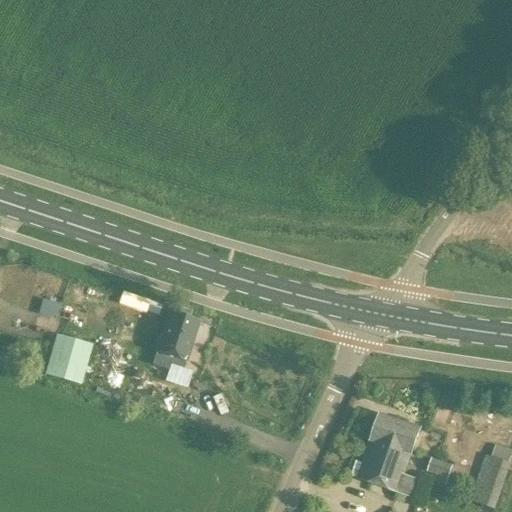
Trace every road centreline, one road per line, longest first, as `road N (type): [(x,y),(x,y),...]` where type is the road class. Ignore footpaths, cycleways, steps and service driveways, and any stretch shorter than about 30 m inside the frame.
road 1 (primary): [(381,316),(0,203)]
road 2 (unclassified): [(381,316),(511,130)]
road 3 (unclassified): [(278,511),(356,344),(381,316)]
road 4 (primary): [(511,335),(381,316)]
